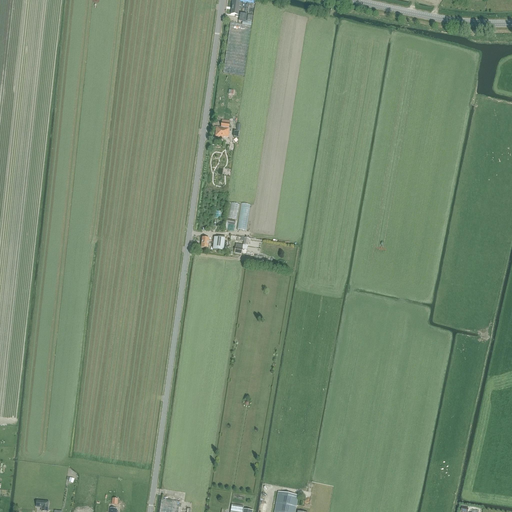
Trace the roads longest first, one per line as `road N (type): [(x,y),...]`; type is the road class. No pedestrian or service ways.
road 1 (tertiary): [(150,511),(222,0)]
road 2 (tertiary): [(355,0),(447,20),(511,23)]
